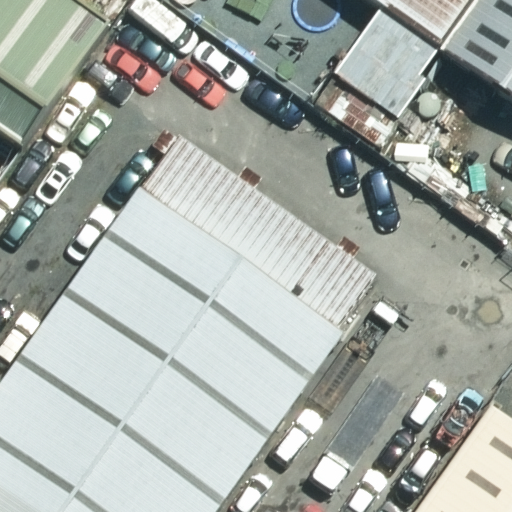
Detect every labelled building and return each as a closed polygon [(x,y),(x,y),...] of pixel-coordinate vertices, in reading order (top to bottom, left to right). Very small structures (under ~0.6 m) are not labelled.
[(511,24),(511,0),(279,0),(444,119),(450,110),(511,24)] [(120,102),(0,14),(0,192),(34,218),(120,102)] [(511,24),(450,110),(511,154),(511,24)] [(131,183),(0,371),(0,511),(205,511),(374,269),(175,132),(137,187),(131,183)] [(409,511),(511,511),(511,415),(489,400),(409,511)]
